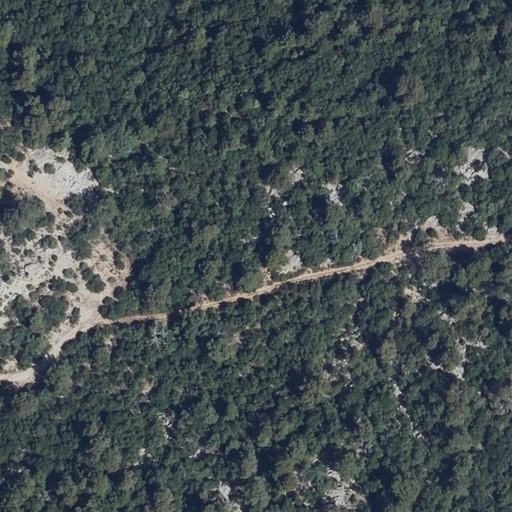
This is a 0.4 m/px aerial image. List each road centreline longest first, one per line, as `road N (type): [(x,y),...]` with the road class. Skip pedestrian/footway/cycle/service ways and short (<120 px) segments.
road 1 (track): [(0,382),(31,379),(63,331),(511,238)]
road 2 (track): [(418,511),(511,394)]
